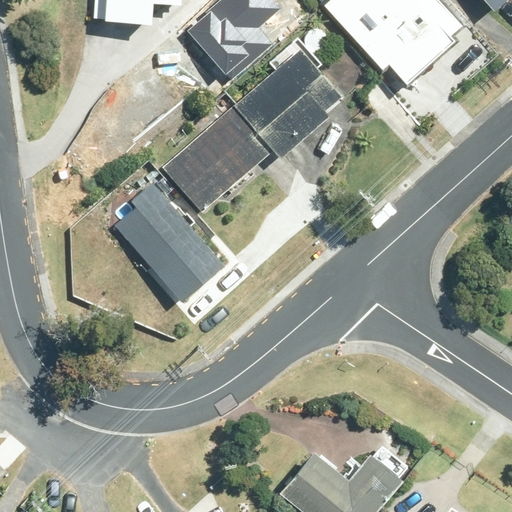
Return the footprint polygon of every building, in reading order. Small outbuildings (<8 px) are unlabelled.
[(91,0),(91,23),(150,25),(151,3),(179,4),(179,0),(91,0)] [(471,20),(452,0),(321,0),(325,3),(328,0),(388,65),(394,59),(413,80),(461,35),(458,32),(471,20)] [(306,44),(240,101),(278,146),(285,153),(335,110),(331,105),(347,92),(306,44)] [(42,137),(33,57),(15,59),(24,139),(42,137)] [(240,101),(166,164),(205,209),(278,146),(240,101)] [(310,450),(278,491),(303,511),(373,511),(400,480),(367,453),(345,479),(310,450)]
